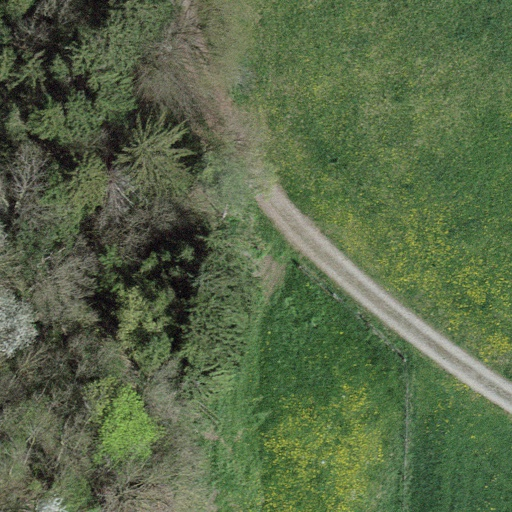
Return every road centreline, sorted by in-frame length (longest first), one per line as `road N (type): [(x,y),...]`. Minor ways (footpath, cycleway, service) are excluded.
road 1 (track): [(511,395),(412,335),(260,187)]
road 2 (track): [(173,0),(179,29),(260,187)]
